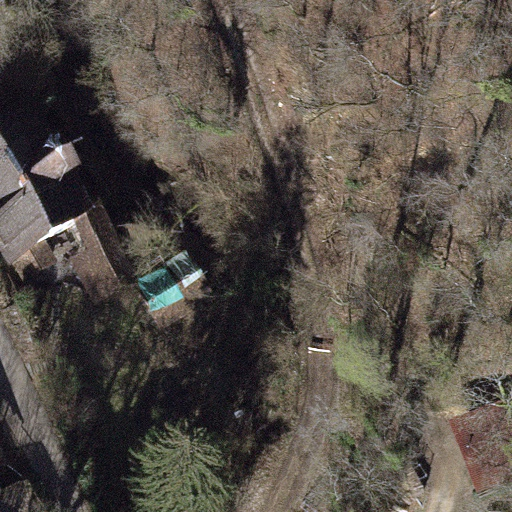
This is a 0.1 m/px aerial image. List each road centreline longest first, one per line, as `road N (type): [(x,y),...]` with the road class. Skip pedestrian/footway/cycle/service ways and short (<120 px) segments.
road 1 (track): [(290,511),(323,453),(312,264),(235,0)]
road 2 (residential): [(85,511),(0,350)]
